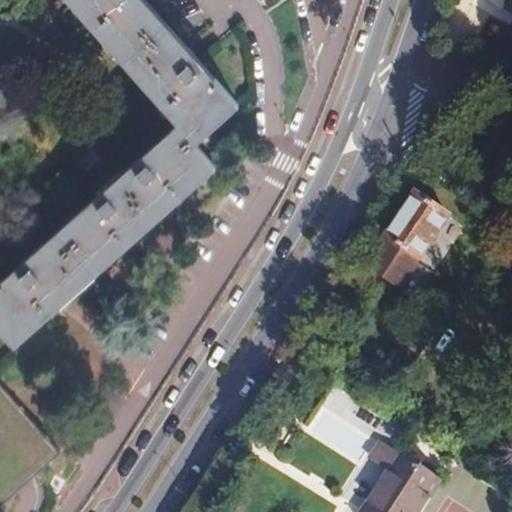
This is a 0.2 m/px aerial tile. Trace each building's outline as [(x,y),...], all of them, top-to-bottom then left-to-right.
[(67,0),(177,122),(194,139),(235,103),(142,0),(67,0)] [(182,0),(223,44),(271,0),(182,0)] [(511,0),(486,0),(511,15),(511,0)] [(194,139),(177,122),(0,278),(0,335),(10,347),(216,164),(194,139)] [(453,215),(414,190),(367,263),(406,287),(453,215)] [(0,503),(56,453),(0,391),(0,503)] [(442,475),(382,436),(372,452),(346,493),(352,497),(346,506),(355,511),(418,511),(441,477),(442,475)] [(352,497),(346,493),(340,502),(346,506),(352,497)]
